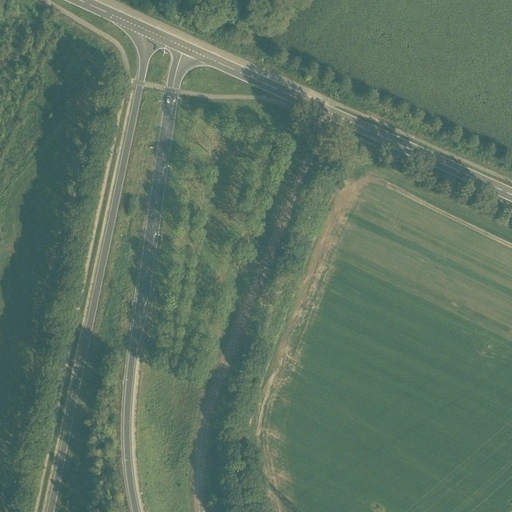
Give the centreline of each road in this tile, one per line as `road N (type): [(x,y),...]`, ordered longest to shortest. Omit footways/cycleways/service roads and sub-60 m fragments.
road 1 (trunk): [(150,32),(47,511)]
road 2 (trunk): [(136,511),(130,369),(179,45)]
road 3 (unclassified): [(201,511),(198,465),(215,386),(328,112)]
road 4 (secondary): [(511,195),(328,112)]
road 5 (secondary): [(328,112),(179,45)]
